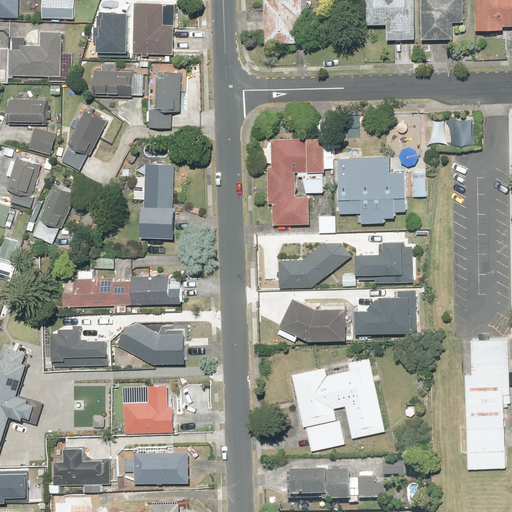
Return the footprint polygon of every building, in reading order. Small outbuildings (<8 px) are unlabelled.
[(0,0),(0,14),(22,15),(22,0),(0,0)] [(76,0),(44,0),(44,18),(76,19),(76,0)] [(164,0),(138,0),(138,41),(154,41),(154,54),(179,55),(179,16),(164,16),(164,0)] [(306,0),(265,0),(266,45),(307,45),(306,0)] [(415,0),(362,0),(362,33),(414,34),(415,0)] [(462,0),(422,0),(422,41),(462,41),(462,0)] [(503,29),(503,26),(511,25),(511,0),(476,0),(476,29),(503,29)] [(96,43),(96,57),(127,57),(128,15),(98,14),(98,28),(93,27),(93,43),(96,43)] [(63,76),(64,30),(42,29),(41,46),(11,44),(10,73),(63,76)] [(144,73),(100,71),(98,93),(143,96),(144,73)] [(180,72),(158,72),(158,110),(180,110),(180,72)] [(49,101),(13,99),(12,122),(48,124),(49,101)] [(171,115),(155,114),(154,127),(171,128),(171,115)] [(111,126),(90,115),(74,142),(95,154),(111,126)] [(36,130),(31,149),(53,155),(59,132),(44,128),(43,132),(36,130)] [(299,192),(299,169),(328,169),(327,136),(270,137),(271,224),(299,224),(299,220),(311,220),(311,192),(299,192)] [(337,156),(338,200),(411,198),(409,154),(337,156)] [(31,202),(40,163),(15,157),(5,196),(31,202)] [(170,166),(151,165),(149,208),(145,208),(144,235),(180,236),(181,209),(179,201),(168,201),(170,166)] [(429,173),(415,173),(415,197),(429,197),(429,173)] [(84,199),(59,186),(43,216),(68,229),(84,199)] [(12,207),(0,203),(0,227),(7,230),(8,226),(13,227),(16,214),(11,212),(12,207)] [(353,218),(341,217),(340,230),(353,230),(353,218)] [(335,233),(307,256),(280,255),(279,286),(312,287),(353,254),(335,233)] [(0,257),(0,260),(17,265),(24,242),(6,237),(0,257)] [(360,251),(360,277),(412,277),(412,245),(408,245),(408,237),(387,237),(387,251),(360,251)] [(96,250),(95,268),(115,269),(117,252),(96,250)] [(17,265),(0,260),(0,278),(12,282),(17,265)] [(67,275),(67,304),(182,304),(182,275),(67,275)] [(358,307),(359,333),(419,333),(419,290),(400,290),(400,294),(381,295),(373,307),(358,307)] [(295,296),(283,323),(313,336),(350,336),(350,306),(319,306),(295,296)] [(136,316),(122,344),(157,364),(189,365),(190,331),(168,331),(136,316)] [(56,332),(56,363),(111,362),(111,338),(91,338),(92,335),(85,336),(85,324),(76,324),(76,327),(63,327),(63,332),(56,332)] [(466,372),(470,467),(507,466),(505,401),(510,400),(507,338),(472,340),(473,372),(466,372)] [(0,354),(0,451),(10,419),(37,428),(45,402),(19,394),(30,360),(28,358),(31,349),(7,341),(5,349),(2,348),(0,354)] [(335,368),(336,372),(329,374),(327,367),(294,377),(304,428),(337,418),(336,409),(346,405),(353,439),(383,430),(369,358),(335,368)] [(158,396),(158,405),(129,405),(129,430),(179,430),(179,405),(170,405),(170,396),(158,396)] [(110,416),(95,415),(94,429),(108,430),(110,416)] [(69,456),(57,456),(58,482),(113,481),(113,455),(88,456),(88,442),(69,442),(69,456)] [(192,448),(131,449),(132,478),(193,477),(192,448)] [(384,461),(384,475),(406,475),(406,461),(384,461)] [(357,469),(296,467),(295,497),(357,498),(357,469)] [(0,499),(32,498),(31,469),(0,470),(0,499)]
